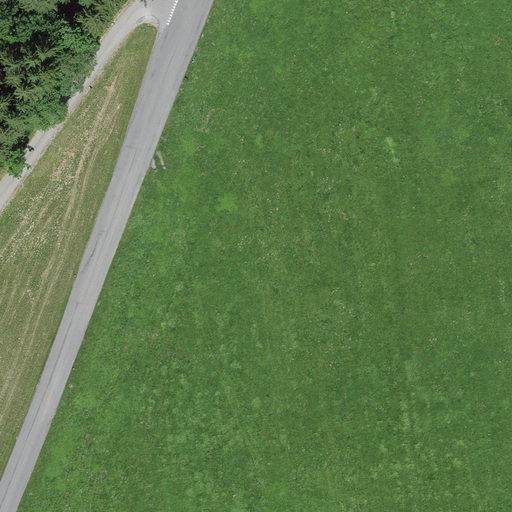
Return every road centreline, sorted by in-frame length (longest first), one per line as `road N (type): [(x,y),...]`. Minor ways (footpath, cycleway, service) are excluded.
road 1 (tertiary): [(1,511),(194,0)]
road 2 (residential): [(0,207),(127,20),(149,0)]
